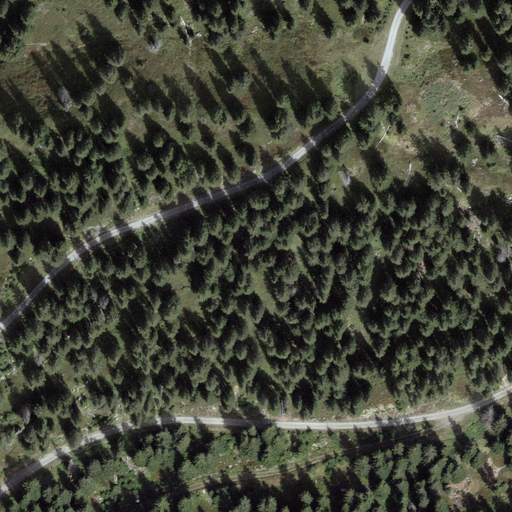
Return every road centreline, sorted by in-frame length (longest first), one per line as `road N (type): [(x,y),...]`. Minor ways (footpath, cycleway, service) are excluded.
road 1 (track): [(0,328),(77,252),(275,171),(364,101),(409,0)]
road 2 (track): [(511,388),(451,413),(335,425),(161,421),(104,433),(0,493)]
road 3 (track): [(135,511),(209,482),(284,471),(427,430),(451,413)]
